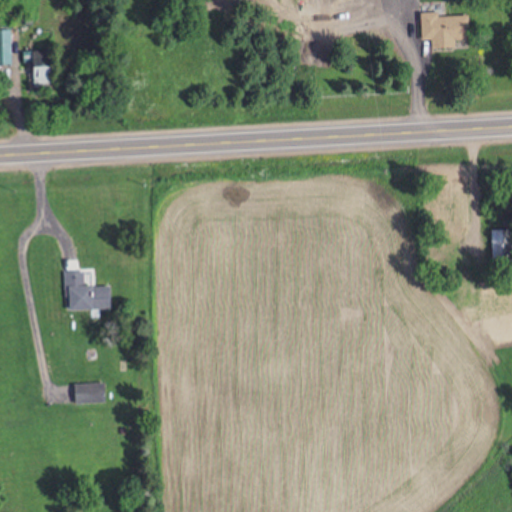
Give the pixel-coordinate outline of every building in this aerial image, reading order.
[(416,42),(464,42),(464,15),(416,15),(416,42)] [(58,55),(33,55),(33,84),(58,84),(58,55)] [(462,197),(429,197),(429,227),(462,227),(462,197)] [(488,232),(488,263),(503,263),(503,232),(488,232)] [(68,272),(69,312),(112,311),(112,285),(86,286),(86,272),(68,272)] [(480,296),(480,335),(507,335),(507,296),(480,296)] [(107,403),(107,384),(75,384),(75,403),(107,403)]
